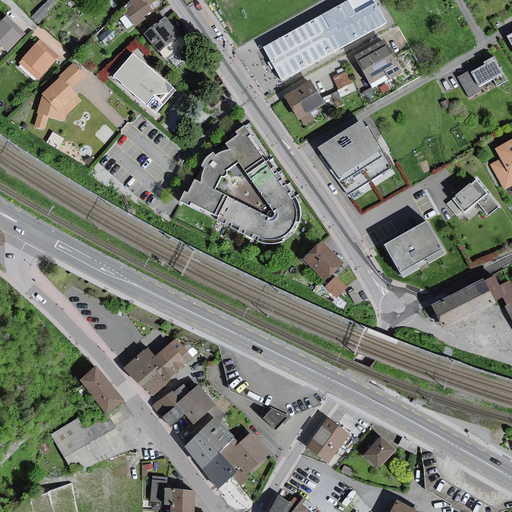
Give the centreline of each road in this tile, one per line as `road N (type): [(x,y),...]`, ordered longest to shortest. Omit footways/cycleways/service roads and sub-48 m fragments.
road 1 (residential): [(388,298),(179,0)]
road 2 (primary): [(32,230),(332,379)]
road 3 (residential): [(222,511),(97,352),(22,278),(17,258)]
road 4 (residential): [(258,511),(392,318)]
road 5 (primary): [(511,477),(332,379)]
